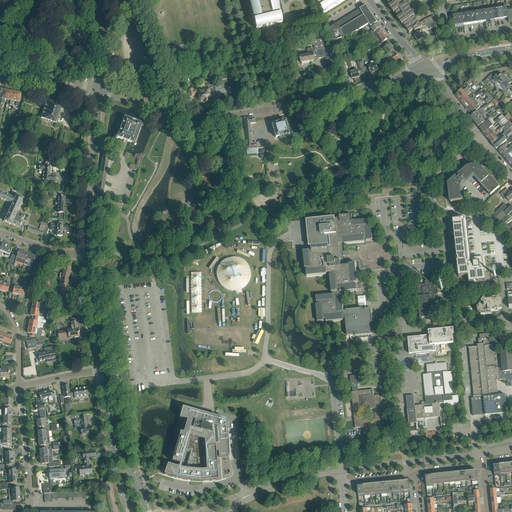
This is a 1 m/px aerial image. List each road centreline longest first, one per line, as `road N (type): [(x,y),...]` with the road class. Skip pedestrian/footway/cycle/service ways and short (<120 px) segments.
road 1 (tertiary): [(376,86),(214,118),(183,118),(133,100)]
road 2 (residential): [(331,379),(330,364),(346,345),(390,339),(401,328),(397,268)]
road 3 (tertiary): [(87,252),(97,93)]
road 4 (residential): [(481,140),(430,184),(434,206),(452,213),(479,197),(467,183)]
road 5 (unclassified): [(340,469),(480,454)]
road 6 (unclassified): [(288,236),(268,257),(265,360)]
road 7 (residential): [(29,511),(19,386)]
